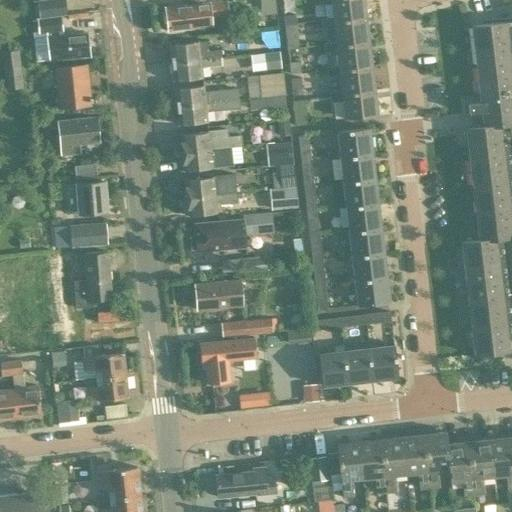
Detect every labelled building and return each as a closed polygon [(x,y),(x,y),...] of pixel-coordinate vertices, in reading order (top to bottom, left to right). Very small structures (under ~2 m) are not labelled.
[(38,0),(37,0),(39,19),(62,17),(67,16),(65,0),(38,0)] [(169,30),(198,26),(200,26),(211,24),(215,20),(214,16),(229,14),(227,0),(166,8),(169,30)] [(331,4),(333,18),(365,14),(363,0),(318,0),(319,6),(331,4)] [(334,28),(336,42),(368,39),(365,14),(333,18),(321,19),(322,29),(334,28)] [(295,15),(282,16),(283,24),(296,23),(295,15)] [(50,61),(89,56),(86,33),(58,36),(58,31),(62,31),(62,17),(37,19),(38,33),(47,32),(47,37),(50,61)] [(474,354),(510,350),(509,342),(511,342),(511,21),(471,26),(483,126),(466,128),(478,240),(461,242),(474,354)] [(298,39),(285,40),(286,49),(299,48),(298,39)] [(337,52),(338,66),(371,62),(368,39),(336,42),(323,44),(325,53),(337,52)] [(198,41),(169,44),(171,62),(221,57),(220,50),(209,51),(208,40),(198,41)] [(265,70),(281,68),(279,51),(263,53),(265,70)] [(7,92),(23,90),(18,52),(3,54),(7,92)] [(221,57),(171,62),(173,79),(202,76),(201,67),(221,65),(221,57)] [(288,62),(290,74),(300,73),(299,61),(288,62)] [(340,76),(341,91),(374,87),(371,62),(338,66),(326,67),(328,77),(340,76)] [(90,100),(92,100),(91,96),(90,96),(86,64),(55,68),(60,108),(91,104),(90,100)] [(249,98),(285,94),(282,73),(245,76),(249,98)] [(290,79),(292,90),(302,88),(301,77),(290,79)] [(177,106),(238,99),(237,88),(204,92),(203,85),(175,89),(177,106)] [(345,118),(377,114),(374,87),(341,91),(330,92),(331,102),(343,101),(345,118)] [(250,109),(286,107),(285,95),(249,99),(250,109)] [(206,111),(226,109),(239,109),(238,99),(177,106),(179,124),(207,121),(206,111)] [(295,126),(307,125),(304,100),(292,102),(295,126)] [(80,144),(99,142),(96,118),(58,122),(62,155),(81,153),(80,144)] [(336,132),(339,156),(372,153),(369,128),(336,132)] [(177,141),(178,152),(231,147),(229,136),(209,138),(208,131),(177,134),(178,141),(177,141)] [(298,137),(301,160),(311,159),(308,136),(298,137)] [(281,165),(293,164),(290,142),(282,143),(282,142),(266,144),(267,161),(281,160),(281,165)] [(181,170),(212,166),(233,164),(231,147),(178,152),(179,162),(181,162),(181,170)] [(339,156),(342,180),(375,177),(372,153),(339,156)] [(301,160),(303,183),(314,182),(311,159),(301,160)] [(184,186),(182,187),(183,197),(236,192),(235,184),(234,173),(213,175),(183,179),(184,186)] [(342,180),(345,203),(378,201),(375,177),(342,180)] [(79,214),(108,211),(105,181),(75,183),(75,185),(65,186),(68,211),(78,210),(79,214)] [(303,183),(306,208),(316,207),(314,182),(303,183)] [(271,210),(298,208),(295,186),(268,188),(271,210)] [(236,192),(183,197),(185,208),(186,208),(187,214),(218,211),(217,205),(237,203),(237,199),(236,192)] [(345,203),(348,231),(381,227),(378,201),(345,203)] [(306,208),(310,235),(320,235),(316,207),(306,208)] [(197,252),(247,247),(246,236),(273,233),(272,211),(243,214),(243,219),(195,224),(196,238),(192,240),(192,246),(197,247),(197,252)] [(54,248),(71,246),(107,243),(106,223),(70,226),(52,227),(54,248)] [(348,231),(351,255),(384,251),(381,227),(348,231)] [(310,235),(312,260),(322,258),(320,235),(310,235)] [(89,299),(111,297),(107,246),(84,248),(87,280),(74,281),(76,308),(90,307),(89,299)] [(351,255),(354,282),(387,278),(384,251),(351,255)] [(246,271),(270,269),(269,257),(245,259),(246,271)] [(312,260),(315,285),(325,283),(322,258),(312,260)] [(354,282),(357,307),(390,303),(387,278),(354,282)] [(197,309),(243,305),(241,279),(194,284),(197,309)] [(315,285),(318,310),(328,308),(325,283),(315,285)] [(364,315),(366,325),(391,322),(390,312),(364,315)] [(340,318),(340,328),(366,325),(364,315),(340,318)] [(317,331),(340,328),(340,318),(315,321),(317,331)] [(246,334),(272,332),(270,319),(244,321),(246,334)] [(289,344),(311,341),(310,330),(287,333),(289,344)] [(227,341),(201,344),(203,362),(206,362),(208,384),(231,381),(229,367),(229,361),(234,361),(241,360),(256,358),(254,338),(242,340),(227,341)] [(368,348),(373,380),(397,378),(394,345),(368,348)] [(344,351),(347,383),(373,380),(368,348),(344,351)] [(51,353),(52,366),(66,365),(64,351),(51,353)] [(323,386),(347,383),(344,351),(319,354),(323,386)] [(96,369),(97,377),(125,373),(122,353),(83,357),(85,370),(96,369)] [(21,373),(20,360),(0,362),(0,366),(1,376),(21,373)] [(85,387),(87,387),(89,401),(127,396),(125,373),(97,377),(84,379),(85,387)] [(15,388),(18,417),(41,414),(38,385),(15,388)] [(0,390),(0,419),(18,417),(15,388),(0,390)] [(59,426),(74,425),(73,409),(58,411),(59,426)] [(423,430),(430,487),(439,486),(438,470),(449,469),(446,444),(447,444),(446,432),(435,433),(434,429),(423,430)] [(402,437),(406,473),(418,472),(420,489),(430,487),(423,430),(412,431),(413,435),(402,437)] [(490,439),(494,476),(506,475),(507,491),(511,490),(511,443),(511,433),(500,434),(500,438),(490,439)] [(380,435),(386,492),(396,491),(394,475),(406,473),(402,437),(391,438),(391,434),(380,435)] [(359,441),(363,478),(375,477),(376,493),(386,492),(380,435),(369,436),(369,440),(359,441)] [(468,437),(474,495),(484,494),(482,477),(494,476),(490,439),(479,440),(479,436),(468,437)] [(449,469),(450,481),(462,479),(464,496),(474,495),(468,437),(457,439),(457,443),(447,444),(446,444),(449,469)] [(329,475),(338,474),(340,474),(343,497),(353,496),(351,479),(363,478),(359,441),(348,442),(348,438),(336,440),(338,453),(326,454),(329,475)] [(328,478),(325,455),(308,457),(311,481),(328,478)] [(252,470),(214,474),(217,498),(254,495),(255,496),(276,494),(274,476),(266,477),(265,466),(252,467),(252,470)] [(108,488),(109,498),(140,494),(137,467),(97,471),(99,489),(108,488)] [(0,494),(0,511),(48,511),(46,498),(29,500),(28,491),(0,494)] [(141,511),(140,494),(109,498),(110,508),(101,509),(101,511),(141,511)]
